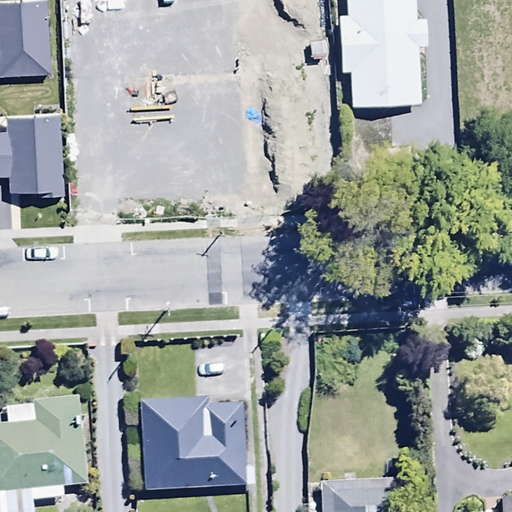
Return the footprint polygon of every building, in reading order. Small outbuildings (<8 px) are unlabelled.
[(327,0),(284,0),(287,41),(329,38),(327,0)] [(412,0),(342,0),(343,21),(337,21),(339,77),(348,77),(350,113),(417,110),(415,58),(423,58),(422,26),(414,26),(412,0)] [(469,93),(469,101),(511,100),(511,0),(485,0),(486,5),(458,6),(459,58),(454,58),(455,93),(469,93)] [(136,6),(92,7),(93,71),(137,70),(136,6)] [(239,82),(218,82),(219,145),(271,144),(271,170),(322,169),(320,65),(238,67),(239,82)] [(159,77),(137,79),(138,151),(170,151),(170,142),(199,142),(198,86),(159,87),(159,77)] [(26,198),(63,196),(59,115),(4,117),(4,131),(0,131),(0,176),(9,176),(10,193),(25,192),(26,198)] [(4,428),(0,428),(0,511),(30,511),(30,505),(58,502),(57,493),(85,490),(76,401),(2,408),(4,428)] [(206,402),(137,406),(140,496),(245,493),(243,409),(207,410),(206,402)] [(406,511),(407,489),(317,490),(317,511),(406,511)] [(496,511),(511,511),(511,498),(496,500),(496,511)]
